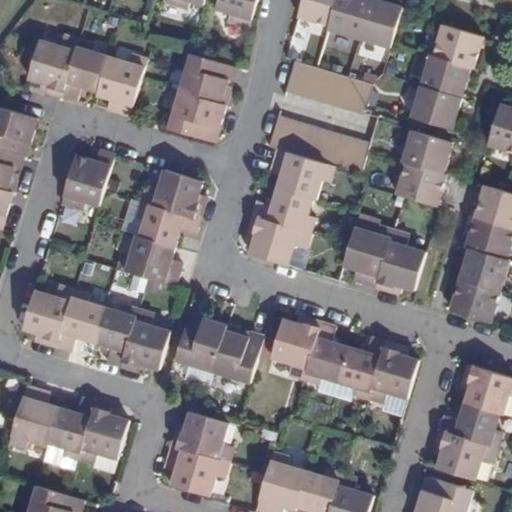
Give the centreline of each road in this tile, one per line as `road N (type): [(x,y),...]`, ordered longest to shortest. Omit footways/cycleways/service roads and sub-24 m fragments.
road 1 (residential): [(5,351),(65,113),(237,170)]
road 2 (residential): [(237,170),(211,252),(450,325)]
road 3 (residential): [(5,351),(167,400),(139,497),(189,511)]
road 4 (residential): [(395,511),(450,325)]
road 5 (residential): [(237,170),(273,0)]
